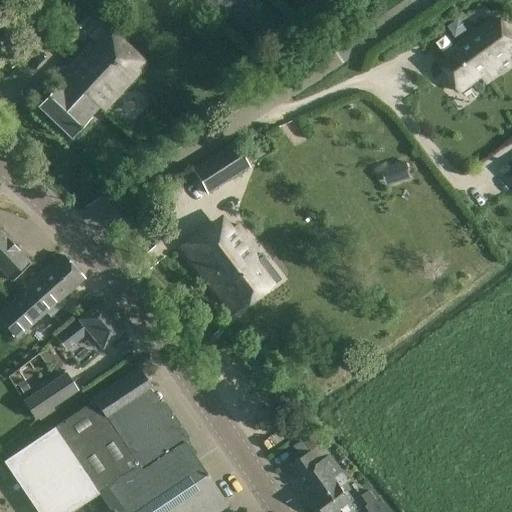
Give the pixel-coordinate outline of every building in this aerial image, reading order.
[(240,23),(253,12),(242,0),(230,11),(240,23)] [(511,29),(500,13),(437,60),(460,92),(482,76),(487,83),(511,65),(511,29)] [(56,86),(57,87),(38,107),(71,138),(90,118),(99,108),(104,112),(147,66),(143,62),(144,61),(110,28),(94,44),(90,41),(61,73),(65,76),(56,86)] [(207,194),(250,167),(234,143),(192,169),(207,194)] [(401,179),(409,177),(405,162),(397,165),(401,179)] [(221,217),(181,247),(232,314),(279,279),(260,255),(238,226),(232,231),(221,217)] [(0,265),(14,280),(30,263),(0,232),(0,265)] [(61,299),(85,278),(65,255),(0,313),(0,318),(18,339),(48,311),(52,316),(65,304),(61,299)] [(80,319),(55,338),(66,350),(90,332),(103,348),(128,328),(104,299),(80,319)] [(154,391),(139,369),(94,400),(3,462),(37,511),(72,511),(99,494),(110,511),(216,511),(227,505),(185,443),(189,441),(162,401),(159,403),(152,393),(154,391)] [(55,379),(39,389),(51,408),(77,391),(65,372),(55,379)] [(322,444),(320,446),(311,433),(293,445),(302,458),(292,465),(324,511),(348,511),(356,507),(342,487),(348,482),(342,473),(322,444)] [(378,499),(371,490),(363,495),(370,505),(378,499)]
